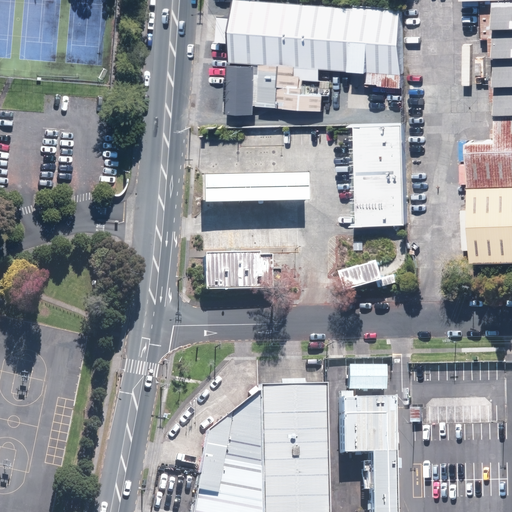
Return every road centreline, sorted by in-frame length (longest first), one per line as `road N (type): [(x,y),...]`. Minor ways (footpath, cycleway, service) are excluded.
road 1 (residential): [(511,320),(149,325)]
road 2 (secondary): [(149,325),(177,0)]
road 3 (secondary): [(114,511),(149,325)]
